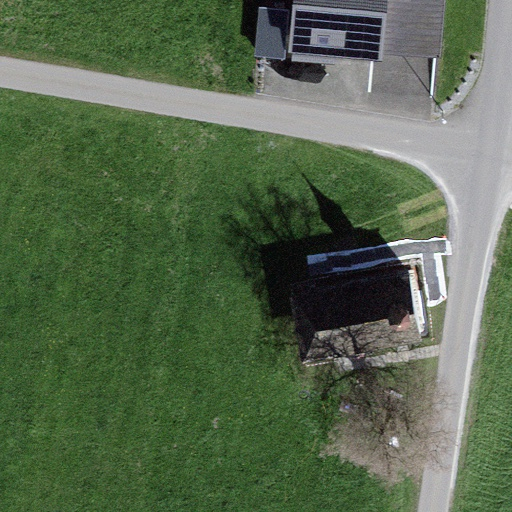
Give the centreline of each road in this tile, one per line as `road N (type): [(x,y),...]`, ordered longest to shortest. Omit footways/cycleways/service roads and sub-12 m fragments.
road 1 (track): [(511,165),(0,82)]
road 2 (track): [(511,18),(434,511)]
